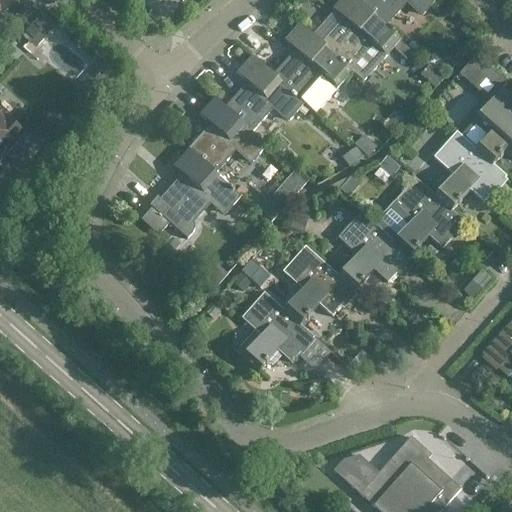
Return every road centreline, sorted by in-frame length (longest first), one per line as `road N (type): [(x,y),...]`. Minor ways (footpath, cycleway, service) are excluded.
road 1 (residential): [(419,385),(304,438),(261,440),(121,299),(87,236),(110,167),(170,70)]
road 2 (secondary): [(221,511),(0,314)]
road 3 (residential): [(419,385),(511,278)]
